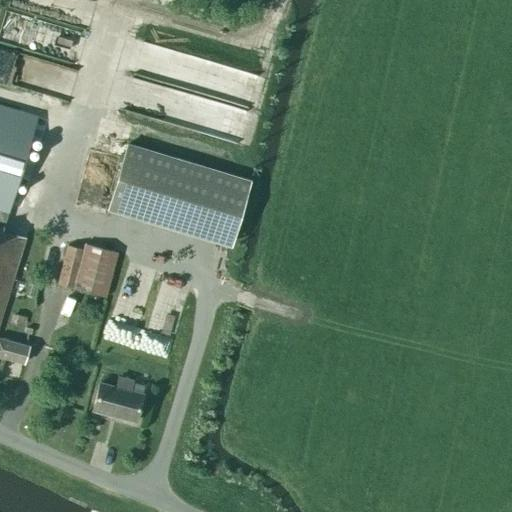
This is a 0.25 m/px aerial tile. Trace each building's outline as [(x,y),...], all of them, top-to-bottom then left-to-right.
[(148,120),(238,145),(249,105),(235,101),(237,93),(247,96),(252,77),(227,70),(219,98),(159,81),(148,120)] [(0,357),(23,364),(28,346),(0,339),(0,315),(24,237),(1,230),(8,208),(0,205),(0,156),(13,111),(0,107),(0,357)] [(249,181),(126,145),(108,206),(230,243),(249,181)] [(55,284),(106,297),(117,251),(84,242),(83,249),(65,245),(55,284)] [(155,285),(142,348),(172,354),(185,291),(155,285)] [(92,411),(134,422),(141,394),(129,391),(132,381),(117,377),(115,387),(99,383),(92,411)]
